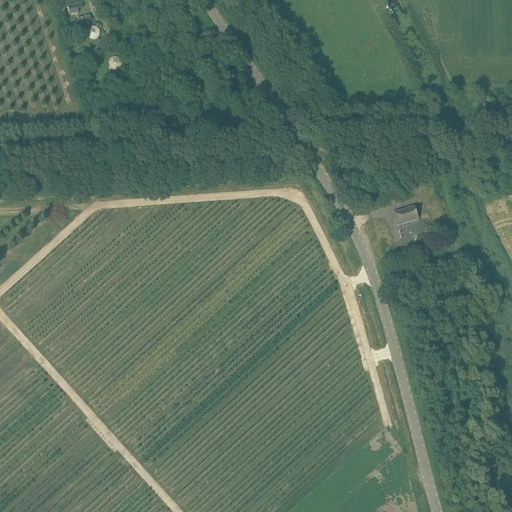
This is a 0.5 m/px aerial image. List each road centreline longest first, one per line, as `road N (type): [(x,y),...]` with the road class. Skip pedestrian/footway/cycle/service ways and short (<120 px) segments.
road 1 (unclassified): [(443,511),(364,239),(206,0)]
road 2 (track): [(285,115),(260,130),(0,153)]
